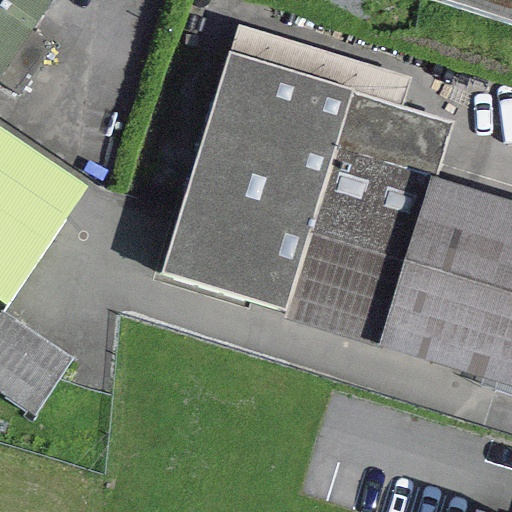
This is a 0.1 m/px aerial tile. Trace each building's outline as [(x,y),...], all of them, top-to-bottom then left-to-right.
[(66,0),(0,0),(0,79),(22,95),(56,45),(42,36),(66,0)] [(511,0),(429,0),(511,25),(511,0)] [(247,28),(239,55),(411,108),(419,81),(247,28)] [(511,201),(447,181),(464,125),(411,108),(239,55),(170,277),(511,383),(511,201)] [(101,190),(0,123),(0,298),(19,312),(101,190)] [(77,361),(2,312),(0,315),(0,392),(39,418),(77,361)]
